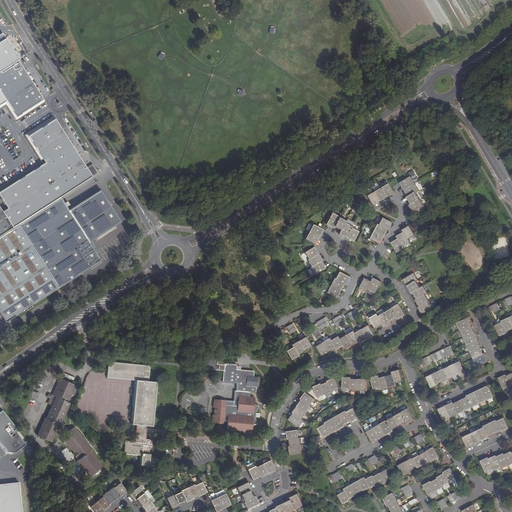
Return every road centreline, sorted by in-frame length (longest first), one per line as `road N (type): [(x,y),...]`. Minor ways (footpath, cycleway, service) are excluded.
road 1 (secondary): [(190,256),(439,99)]
road 2 (secondary): [(428,84),(181,241)]
road 3 (tertiary): [(162,242),(9,0)]
road 4 (unknown): [(115,168),(102,183),(128,223),(126,247),(1,332)]
road 5 (residential): [(72,322),(86,367),(77,376),(51,369),(28,431),(84,485)]
road 6 (residential): [(273,448),(275,414),(302,380),(401,356)]
road 7 (residential): [(273,448),(204,443),(197,463),(154,459)]
